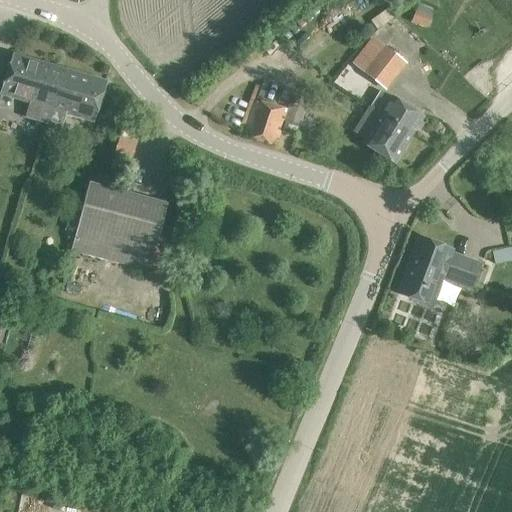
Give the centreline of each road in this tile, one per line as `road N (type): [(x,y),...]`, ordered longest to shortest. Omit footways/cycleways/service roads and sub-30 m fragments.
road 1 (tertiary): [(396,210),(219,146),(185,124),(91,27)]
road 2 (tertiary): [(272,511),(396,210)]
road 3 (unclassified): [(396,210),(511,99)]
